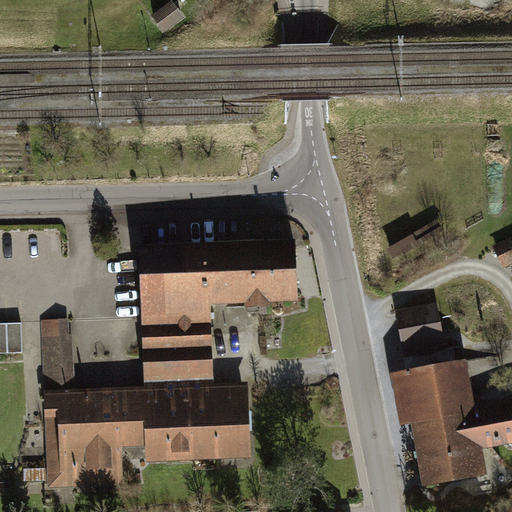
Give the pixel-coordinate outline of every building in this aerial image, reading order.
[(189,23),(174,2),(151,17),(168,39),(189,23)] [(511,260),(511,240),(499,247),(507,263),(511,260)] [(142,263),(144,405),(216,403),(215,386),(214,306),(301,304),(300,248),(142,250),(142,263)] [(429,300),(397,305),(403,333),(433,329),(429,300)] [(22,321),(0,322),(0,353),(24,353),(22,321)] [(72,328),(49,329),(54,488),(124,486),(123,449),(155,449),(156,466),(254,463),(252,402),(216,403),(144,405),(74,407),(72,328)] [(463,361),(393,374),(403,429),(412,427),(424,488),(486,476),(480,441),(472,405),(463,361)] [(511,397),(472,405),(480,441),(511,435),(511,397)]
